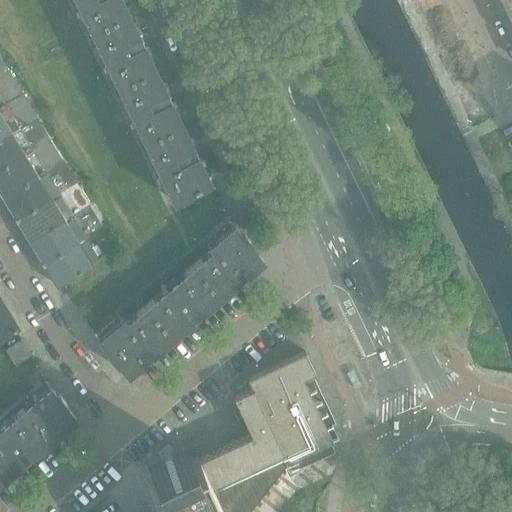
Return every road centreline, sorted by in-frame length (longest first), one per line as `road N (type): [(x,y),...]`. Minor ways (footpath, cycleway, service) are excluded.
road 1 (secondary): [(489,429),(444,403),(255,0)]
road 2 (residential): [(152,0),(294,292)]
road 3 (secondary): [(212,0),(337,255)]
road 4 (residential): [(127,439),(0,244)]
road 5 (residential): [(127,439),(294,292)]
road 6 (secondary): [(337,255),(391,365),(389,460)]
